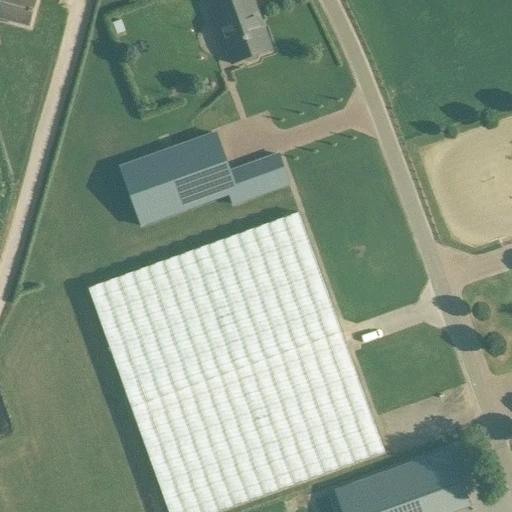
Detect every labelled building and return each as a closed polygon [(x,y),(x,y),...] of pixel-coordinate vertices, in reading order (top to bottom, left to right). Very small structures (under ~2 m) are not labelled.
[(0,0),(0,18),(29,26),(36,0),(0,0)] [(227,46),(233,64),(242,61),(245,69),(265,62),(262,54),(271,50),(264,31),(260,32),(253,11),(256,10),(252,0),(231,0),(212,7),(218,22),(201,28),(210,53),(227,46)] [(141,225),(237,191),(216,134),(121,169),(141,225)] [(300,213),(287,218),(88,290),(167,511),(218,511),(386,452),(300,213)] [(427,458),(446,511),(458,511),(472,507),(451,449),(427,458)] [(369,511),(364,498),(371,495),(365,480),(335,491),(342,511),(369,511)]
